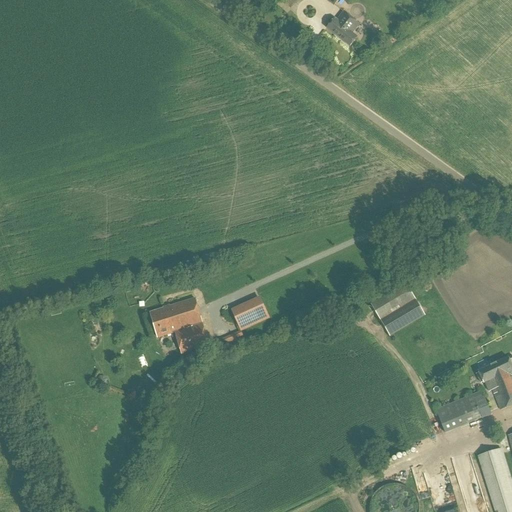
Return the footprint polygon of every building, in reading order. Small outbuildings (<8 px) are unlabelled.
[(360,25),(343,11),(336,20),(334,19),(326,29),(349,47),(357,37),(352,33),(360,25)] [(390,337),(425,316),(405,283),(370,304),(390,337)] [(269,318),(260,297),(231,309),(241,331),(269,318)] [(209,345),(195,299),(150,313),(157,338),(175,332),(181,354),(209,345)] [(219,354),(246,342),(241,330),(214,342),(219,354)] [(511,405),(511,360),(510,357),(508,358),(478,372),(485,387),(490,385),(500,411),(511,405)] [(445,434),(491,415),(482,391),(435,410),(445,434)] [(495,511),(511,511),(511,485),(501,450),(478,457),(495,511)] [(420,511),(420,506),(418,502),(416,497),(413,494),(410,491),(406,488),(401,487),(396,486),(392,486),(387,487),(383,489),(379,492),(375,495),(373,499),(371,504),(370,509),(369,511),(420,511)]
